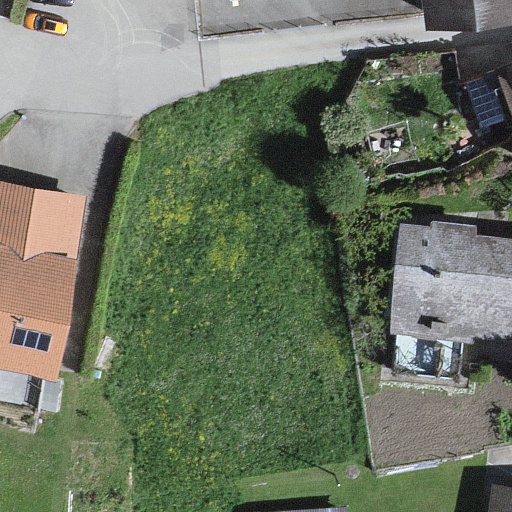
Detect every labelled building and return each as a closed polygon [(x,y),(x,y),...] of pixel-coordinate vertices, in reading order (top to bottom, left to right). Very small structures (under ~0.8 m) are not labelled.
[(511,0),(409,0),(411,13),(511,0)] [(511,45),(503,48),(511,81),(511,45)] [(83,185),(0,174),(0,365),(59,373),(83,185)] [(511,227),(392,209),(381,317),(511,333),(511,227)] [(511,511),(511,476),(486,473),(480,511),(511,511)] [(344,511),(343,497),(243,505),(243,511),(344,511)]
